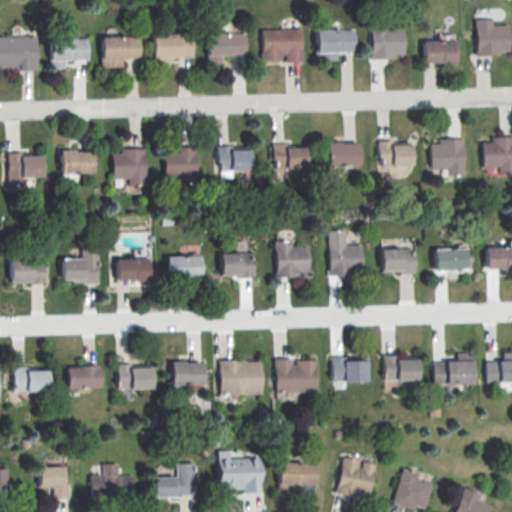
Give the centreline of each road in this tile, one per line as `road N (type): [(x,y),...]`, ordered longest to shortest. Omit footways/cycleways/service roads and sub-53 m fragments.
road 1 (residential): [(511,95),(0,110)]
road 2 (residential): [(511,309),(0,323)]
